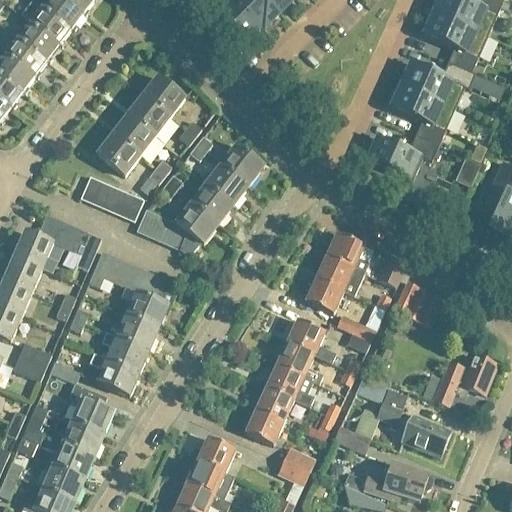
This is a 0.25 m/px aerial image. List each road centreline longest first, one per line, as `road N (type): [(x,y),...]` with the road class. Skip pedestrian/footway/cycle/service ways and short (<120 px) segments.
road 1 (residential): [(102,511),(316,173)]
road 2 (residential): [(511,328),(316,173)]
road 3 (residential): [(17,174),(146,8)]
road 4 (residential): [(511,383),(458,511)]
road 5 (residential): [(404,0),(349,122)]
road 6 (residential): [(239,99),(146,8)]
